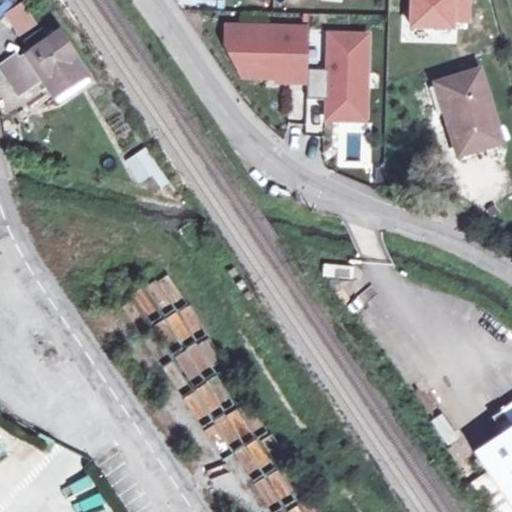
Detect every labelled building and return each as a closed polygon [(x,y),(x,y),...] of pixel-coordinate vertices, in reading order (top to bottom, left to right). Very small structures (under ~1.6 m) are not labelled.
[(413,0),(413,28),(454,29),(454,22),(470,23),(470,0),(413,0)] [(2,9),(13,35),(33,27),(22,1),(2,9)] [(312,29),(230,26),(229,45),(247,46),(246,67),(279,68),(279,81),(311,82),(311,69),(312,29)] [(17,57),(4,66),(20,92),(34,84),(35,85),(44,80),(56,97),(87,77),(75,59),(77,57),(60,33),(50,40),(45,33),(28,45),(33,51),(19,60),(17,57)] [(331,70),(311,69),(311,82),(310,99),(330,100),(342,100),(342,105),(369,106),(371,36),(332,34),(331,70)] [(247,46),(229,45),(246,77),(279,81),(279,68),(246,67),(247,46)] [(479,70),(445,82),(452,110),(444,113),(458,156),(501,141),(479,70)] [(56,97),(60,103),(91,82),(87,77),(56,97)] [(452,110),(445,82),(435,85),(444,113),(452,110)] [(342,100),(330,100),(329,120),(368,121),(369,106),(342,105),(342,100)] [(511,511),(511,406),(502,414),(511,427),(511,430),(505,435),(476,455),(491,477),(476,487),(493,511),(511,511)] [(493,420),(505,435),(511,430),(511,427),(502,414),(493,420)]
